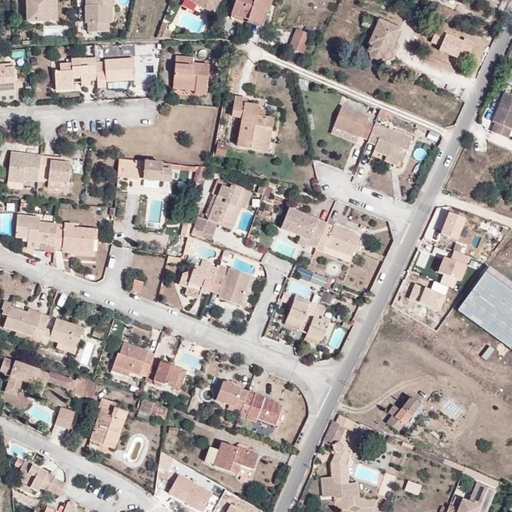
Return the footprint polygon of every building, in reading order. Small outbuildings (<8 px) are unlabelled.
[(23,0),(24,5),(27,5),(27,13),(27,21),(48,21),(47,0),(23,0)] [(56,0),(47,0),(48,21),(57,21),(56,0)] [(89,0),(89,1),(90,6),(85,5),(86,23),(88,23),(88,32),(108,32),(108,23),(105,22),(105,6),(111,6),(113,6),(113,0),(89,0)] [(188,0),(214,13),(220,0),(188,0)] [(266,7),(269,8),(271,0),(235,0),(232,12),(248,17),(247,19),(261,24),(264,11),(266,7)] [(248,17),(232,12),(230,17),(260,27),(261,24),(247,19),(248,17)] [(372,29),(375,22),(364,18),(361,25),(372,29)] [(392,45),(398,30),(379,22),(370,44),(372,44),(368,52),(371,53),(370,57),(371,59),(373,61),(377,62),(382,58),(384,59),(387,51),(389,52),(392,45)] [(163,23),(157,39),(170,39),(172,32),(166,30),(168,25),(163,23)] [(289,49),(302,54),(310,36),(296,30),(289,49)] [(445,37),(433,32),(429,43),(439,47),(438,50),(457,58),(459,52),(471,56),(475,47),(476,43),(465,39),(464,41),(445,34),(445,37)] [(175,57),(173,85),(195,87),(194,91),(207,92),(209,65),(192,64),(193,58),(175,57)] [(96,63),(96,58),(71,60),(71,64),(60,64),(60,72),(54,73),(55,88),(74,87),(73,78),(80,77),(81,84),(90,83),(90,81),(97,81),(96,63)] [(97,81),(98,88),(106,88),(106,82),(135,80),(133,59),(103,61),(103,62),(96,63),(97,81)] [(13,64),(0,65),(0,93),(16,92),(13,64)] [(491,132),(508,138),(511,129),(511,95),(504,92),(492,122),(494,123),(491,132)] [(237,146),(260,150),(265,127),(271,128),(272,119),(263,118),(255,116),(256,109),(257,106),(245,104),(246,99),(235,97),(232,116),(242,118),(237,146)] [(368,117),(342,106),(333,127),(360,137),(368,117)] [(393,114),(380,108),(377,116),(390,122),(393,114)] [(264,111),(256,109),(255,116),(263,118),(264,111)] [(411,139),(373,124),(367,142),(376,146),(373,151),(388,157),(402,163),(411,139)] [(265,127),(260,150),(266,151),(271,128),(265,127)] [(228,146),(218,144),(215,154),(226,156),(228,146)] [(38,174),(40,156),(26,154),(25,158),(10,157),(7,181),(23,183),(23,180),(38,181),(38,179),(38,174)] [(61,158),(40,156),(38,174),(48,175),(48,180),(68,183),(70,163),(60,162),(61,158)] [(400,167),(402,163),(388,157),(386,161),(400,167)] [(161,163),(119,159),(117,176),(160,181),(161,163)] [(201,185),(206,167),(198,167),(194,183),(201,185)] [(67,190),(68,183),(48,180),(47,188),(67,190)] [(22,191),(23,183),(7,181),(6,189),(22,191)] [(234,212),(242,190),(231,186),(229,189),(221,186),(208,220),(217,223),(218,220),(233,226),(238,214),(234,212)] [(251,193),(242,190),(234,212),(238,214),(240,209),(244,211),(251,193)] [(316,249),(326,223),(289,208),(281,229),(309,240),(307,245),(316,249)] [(476,217),(468,214),(460,228),(475,236),(477,232),(481,234),(487,223),(476,217)] [(46,246),(55,247),(56,227),(57,224),(39,222),(40,217),(17,215),(15,238),(27,239),(27,243),(47,245),(46,246)] [(190,229),(192,220),(185,218),(183,227),(190,229)] [(210,241),(217,223),(208,220),(207,223),(197,219),(193,234),(210,241)] [(55,247),(55,249),(62,249),(62,248),(92,251),(93,240),(94,229),(74,228),(74,224),(64,223),(64,228),(56,227),(55,247)] [(360,236),(326,223),(316,249),(322,253),(325,247),(352,257),(360,236)] [(188,235),(190,229),(183,227),(181,236),(188,238),(188,235)] [(62,248),(62,249),(62,252),(96,255),(97,241),(93,240),(92,251),(62,248)] [(352,257),(325,247),(322,253),(350,263),(352,257)] [(469,256),(454,250),(450,259),(444,257),(438,272),(460,280),(469,256)] [(213,283),(217,269),(210,267),(211,264),(201,261),(199,268),(194,266),(192,270),(182,274),(178,285),(186,288),(187,287),(188,283),(202,287),(200,292),(209,295),(210,292),(213,283)] [(251,276),(219,265),(217,269),(213,283),(220,285),(223,277),(225,278),(219,295),(218,299),(241,306),(251,276)] [(325,285),(328,277),(313,273),(311,281),(325,285)] [(511,350),(511,294),(483,274),(457,311),(511,350)] [(255,278),(251,276),(241,306),(245,307),(255,278)] [(213,283),(210,292),(219,295),(225,278),(223,277),(220,285),(213,283)] [(140,293),(143,282),(133,280),(131,290),(140,293)] [(448,286),(434,281),(430,290),(415,283),(409,297),(438,309),(448,286)] [(187,287),(200,292),(202,287),(188,283),(187,287)] [(331,306),(334,294),(324,292),(321,303),(331,306)] [(302,304),(303,301),(304,298),(296,295),(293,301),(302,304)] [(44,329),(48,316),(42,314),(40,317),(27,313),(10,307),(11,304),(4,301),(1,309),(3,310),(1,314),(7,316),(3,328),(16,332),(34,337),(33,341),(40,343),(44,329)] [(299,330),(306,333),(317,307),(303,301),(302,304),(293,301),(287,317),(302,322),(300,329),(299,330)] [(306,333),(322,339),(330,321),(322,318),(325,307),(318,304),(317,307),(306,333)] [(285,323),(300,329),(302,322),(287,317),(285,323)] [(44,329),(40,343),(47,345),(49,339),(57,342),(56,348),(75,354),(83,328),(56,319),(52,331),(44,329)] [(106,333),(94,329),(92,336),(103,340),(106,333)] [(14,335),(33,341),(34,337),(16,332),(14,335)] [(320,345),(322,339),(306,333),(304,338),(320,345)] [(130,371),(146,377),(150,365),(154,355),(148,352),(148,351),(123,342),(119,354),(117,354),(111,370),(127,377),(130,371)] [(4,359),(0,370),(0,372),(11,376),(6,388),(18,392),(22,381),(27,383),(28,380),(35,382),(37,383),(45,386),(47,381),(66,388),(70,379),(50,372),(49,374),(4,359)] [(146,377),(144,381),(153,384),(154,381),(173,388),(180,369),(160,362),(158,368),(150,365),(146,377)] [(180,369),(173,388),(178,390),(185,371),(180,369)] [(78,377),(73,389),(93,396),(98,385),(78,377)] [(75,381),(70,379),(66,388),(72,390),(75,381)] [(232,410),(240,413),(248,391),(223,381),(216,400),(233,407),(232,410)] [(33,394),(41,397),(45,386),(37,383),(33,394)] [(240,413),(239,416),(254,422),(256,419),(275,426),(282,406),(264,399),(264,397),(248,391),(240,413)] [(419,404),(410,397),(400,410),(394,405),(388,413),(392,416),(386,424),(398,432),(419,404)] [(105,439),(116,443),(127,412),(115,408),(117,404),(101,398),(98,407),(101,409),(90,441),(102,445),(105,439)] [(166,412),(166,408),(143,399),(139,410),(150,414),(152,408),(166,412)] [(69,430),(75,414),(60,408),(55,425),(69,430)] [(150,414),(139,410),(137,416),(148,419),(150,414)] [(321,479),(323,497),(357,495),(357,484),(347,484),(345,462),(349,453),(342,450),(342,446),(339,442),(346,428),(354,432),(358,425),(339,416),(336,423),(333,421),(322,442),(332,446),(332,450),(336,453),(334,455),(331,463),(332,478),(321,479)] [(256,419),(254,422),(274,430),(275,426),(256,419)] [(398,439),(388,435),(386,441),(395,445),(398,439)] [(113,449),(116,443),(105,439),(102,445),(113,449)] [(258,455),(222,442),(219,450),(210,447),(205,462),(214,465),(214,466),(236,474),(239,465),(253,470),(258,455)] [(20,469),(24,461),(18,458),(14,465),(20,469)] [(24,460),(24,461),(20,469),(21,480),(18,485),(28,490),(30,488),(38,492),(39,490),(42,491),(48,491),(49,489),(54,478),(55,476),(24,460)] [(177,474),(168,491),(202,508),(211,490),(177,474)] [(49,489),(60,495),(60,494),(65,483),(54,478),(49,489)] [(421,487),(408,482),(405,490),(418,494),(421,487)] [(449,506),(447,511),(486,511),(495,491),(478,484),(470,503),(463,500),(459,510),(457,509),(449,506)] [(36,501),(11,489),(12,497),(33,507),(36,501)] [(248,511),(230,502),(224,511),(248,511)]
